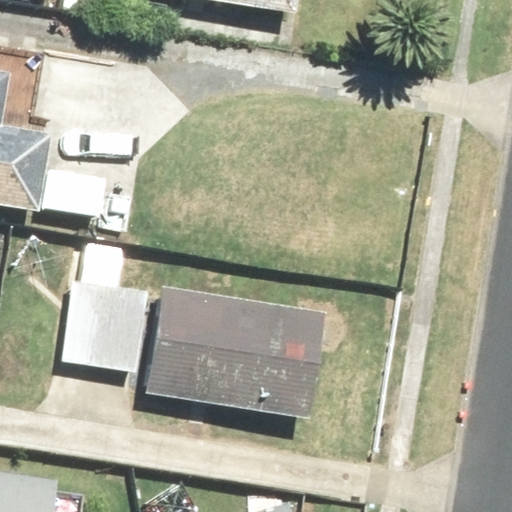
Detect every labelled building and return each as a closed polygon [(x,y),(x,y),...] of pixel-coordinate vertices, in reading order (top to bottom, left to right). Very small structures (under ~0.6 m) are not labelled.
[(163,0),(282,20),(285,0),(163,0)] [(0,212),(26,217),(40,139),(0,131),(0,212)] [(22,358),(126,376),(140,295),(36,277),(22,358)] [(312,318),(153,290),(134,398),(294,425),(312,318)] [(0,511),(37,511),(42,487),(0,479),(0,511)]
